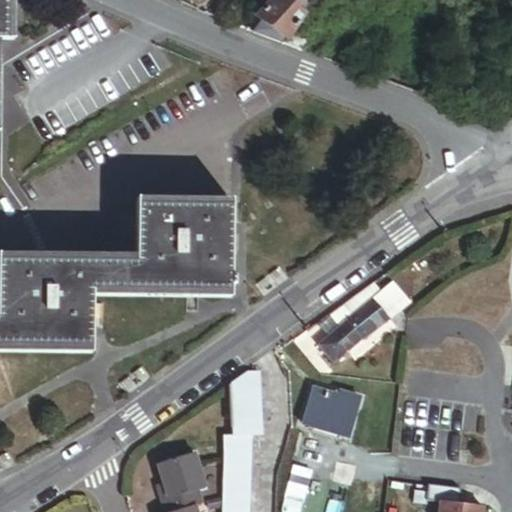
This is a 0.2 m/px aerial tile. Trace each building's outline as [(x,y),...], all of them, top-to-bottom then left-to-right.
[(0,0),(0,42),(10,43),(10,0),(0,0)] [(281,50),(301,24),(308,16),(309,14),(303,10),(305,6),(296,0),(281,0),(272,12),(261,25),(265,29),(252,39),(281,50)] [(270,0),(265,7),(272,12),(281,0),(270,0)] [(308,16),(326,30),(348,0),(320,0),(309,14),(308,16)] [(303,58),(319,38),(301,24),(281,50),(303,58)] [(100,288),(239,285),(238,201),(146,202),(147,260),(9,262),(10,319),(0,318),(0,348),(101,346),(100,288)] [(335,329),(341,335),(375,309),(389,328),(409,313),(394,294),(381,303),(377,297),(335,329)] [(319,352),(333,371),(389,328),(375,309),(341,335),(319,352)] [(249,444),(262,442),(259,382),(251,383),(231,396),(234,443),(249,444)] [(360,415),(358,414),(342,408),(314,399),(302,433),(347,449),(360,415)] [(358,414),(360,410),(343,404),(342,408),(358,414)] [(246,511),(249,444),(234,443),(226,443),(223,511),(246,511)] [(204,511),(201,498),(210,495),(201,464),(160,476),(165,494),(170,510),(163,511),(204,511)] [(427,501),(441,503),(459,505),(461,490),(429,487),(427,501)] [(161,511),(163,511),(170,510),(165,494),(157,497),(161,511)] [(440,511),(482,511),(483,508),(459,505),(441,503),(440,511)]
